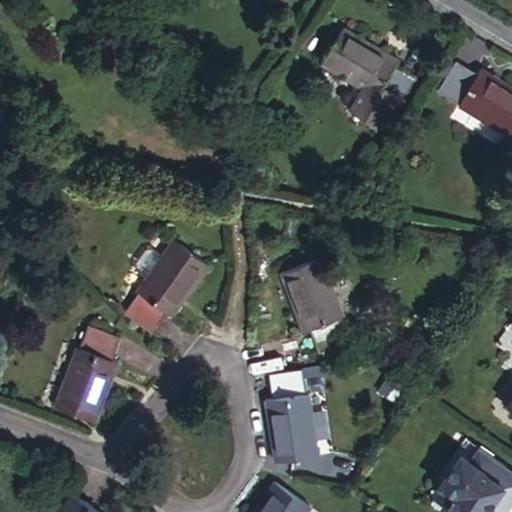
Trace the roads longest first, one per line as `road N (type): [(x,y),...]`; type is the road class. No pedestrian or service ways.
road 1 (residential): [(203,511),(251,455),(236,366),(224,354),(201,353),(145,423)]
road 2 (residential): [(0,421),(119,463)]
